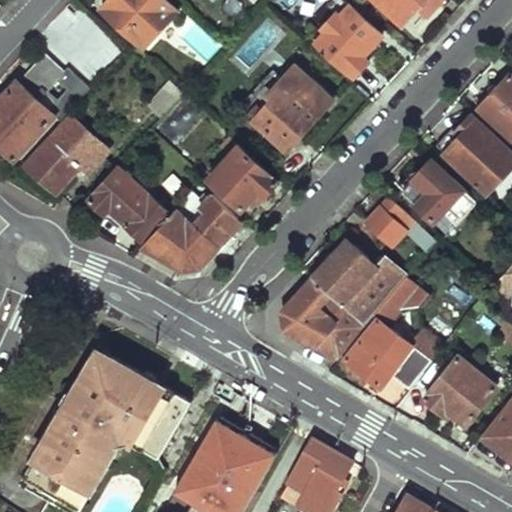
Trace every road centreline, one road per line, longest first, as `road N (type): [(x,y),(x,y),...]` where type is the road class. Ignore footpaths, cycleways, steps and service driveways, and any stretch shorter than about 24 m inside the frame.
road 1 (residential): [(207,336),(504,0)]
road 2 (secondary): [(41,240),(207,336)]
road 3 (secondary): [(207,336),(316,401)]
road 4 (residential): [(316,401),(256,511)]
